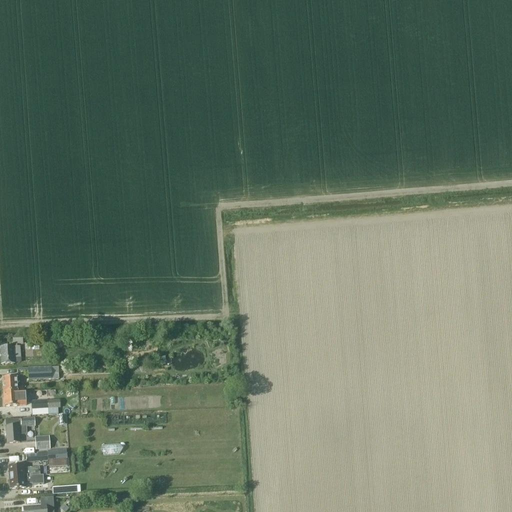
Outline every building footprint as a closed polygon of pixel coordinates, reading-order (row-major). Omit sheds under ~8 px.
[(13,345),(13,347),(13,348),(17,347),(17,345),(23,345),(22,337),(12,337),(13,345)] [(14,364),(14,363),(21,363),(20,358),(20,347),(17,347),(13,348),(13,347),(0,348),(1,365),(14,364)] [(17,369),(17,377),(28,376),(28,381),(59,380),(59,374),(51,374),(51,368),(17,369)] [(3,393),(19,392),(18,378),(16,378),(2,379),(3,393)] [(20,398),(19,392),(3,393),(4,408),(18,407),(18,398),(20,398)] [(32,410),(48,409),(47,401),(31,402),(32,410)] [(34,419),(13,420),(5,420),(6,427),(7,444),(20,444),(19,435),(26,435),(26,428),(35,427),(34,419)] [(35,438),(35,451),(50,450),(49,437),(35,438)] [(66,459),(65,451),(47,452),(48,460),(66,459)] [(37,455),(26,456),(26,464),(38,463),(48,462),(47,452),(37,453),(37,455)] [(8,467),(9,478),(24,477),(24,476),(28,476),(28,479),(31,478),(31,477),(40,476),(39,468),(31,469),(31,470),(24,470),(23,466),(8,467)] [(24,477),(9,478),(10,490),(25,489),(25,485),(32,484),(32,485),(40,484),(40,476),(31,477),(31,478),(28,479),(28,476),(24,476),(24,477)] [(53,511),(53,498),(40,499),(41,507),(23,508),(23,511),(53,511)]
